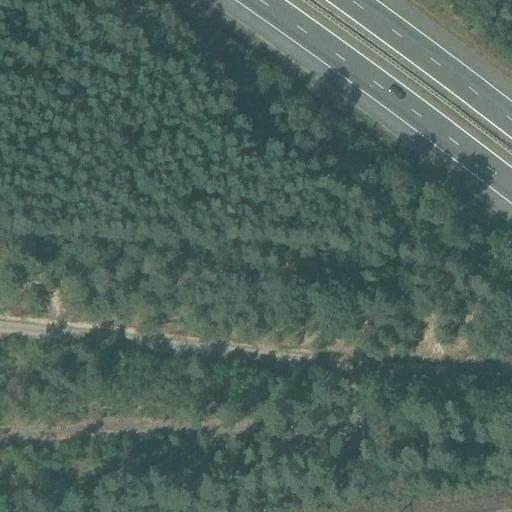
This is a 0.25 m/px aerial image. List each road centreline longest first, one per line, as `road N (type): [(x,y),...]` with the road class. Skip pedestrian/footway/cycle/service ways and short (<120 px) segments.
road 1 (unclassified): [(511,370),(288,362),(0,329)]
road 2 (motorway): [(255,0),(511,187)]
road 3 (motorway): [(511,124),(345,0)]
